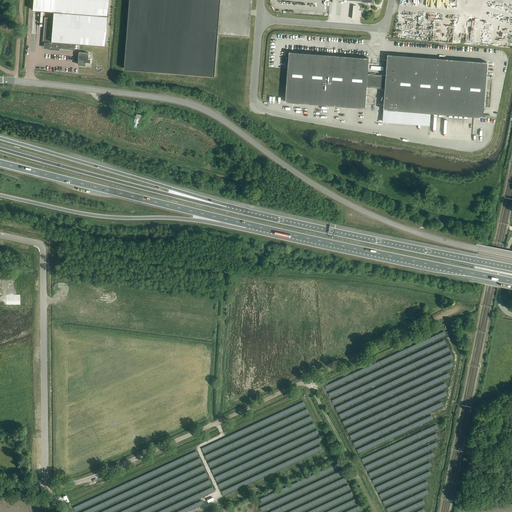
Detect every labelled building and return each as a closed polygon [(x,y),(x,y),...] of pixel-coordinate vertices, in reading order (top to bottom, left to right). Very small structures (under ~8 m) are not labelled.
[(54,12),(54,19),(45,18),(43,44),(43,43),(46,44),(46,48),(49,48),(49,51),(49,50),(49,51),(60,52),(60,51),(59,51),(60,50),(69,50),(70,43),(101,46),(101,49),(104,49),(105,46),(106,46),(108,17),(109,17),(109,16),(108,16),(109,0),(34,0),(33,11),(54,12)] [(129,0),(124,70),(215,77),(220,0),(129,0)] [(285,102),(365,109),(367,88),(368,74),(369,59),(289,52),(288,70),(286,98),(285,102)] [(79,65),(85,66),(86,63),(91,63),(91,60),(89,59),(89,54),(79,53),(79,58),(80,59),(80,60),(79,59),(79,65)] [(381,101),(382,100),(384,100),(383,110),(483,118),(487,63),(388,55),(386,76),(368,74),(367,88),(385,89),(384,95),(383,95),(384,94),(383,94),(381,101)]
